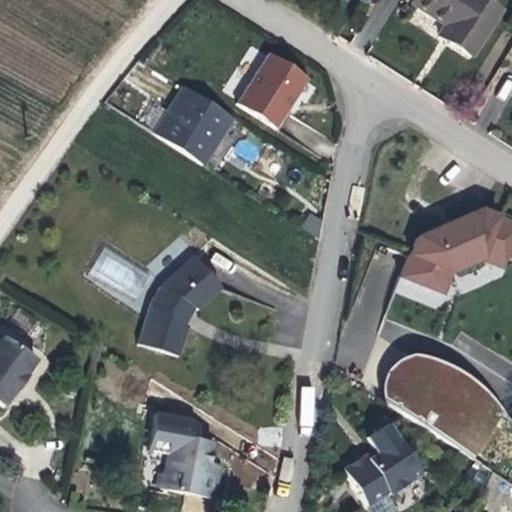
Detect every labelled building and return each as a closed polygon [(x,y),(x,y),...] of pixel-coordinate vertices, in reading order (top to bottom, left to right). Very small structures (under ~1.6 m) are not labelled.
[(481,0),(411,0),(410,3),(444,24),(443,26),(455,33),(448,45),(470,58),(499,11),(481,0)] [(436,37),(448,45),(455,33),(443,26),(436,37)] [(235,103),(274,128),(306,80),(267,54),(235,103)] [(202,165),(232,119),(181,88),(152,133),(202,165)] [(478,259),(479,260),(496,218),(477,210),(413,238),(405,259),(447,275),(450,272),(478,259)] [(511,217),(498,212),(496,218),(511,224),(511,217)] [(302,231),(317,236),(322,219),(307,214),(302,231)] [(511,233),(511,224),(496,218),(479,260),(499,267),(511,233)] [(194,308),(198,310),(221,289),(192,257),(160,286),(151,302),(137,343),(177,357),(187,327),(185,322),(194,308)] [(440,293),(447,275),(405,259),(398,277),(440,293)] [(479,264),(478,259),(450,272),(452,277),(456,278),(475,269),(478,267),(479,264)] [(3,338),(0,342),(0,404),(2,407),(14,391),(16,392),(27,377),(25,375),(35,360),(3,338)] [(391,358),(389,407),(427,408),(426,439),(472,441),(473,436),(485,437),(488,376),(434,374),(433,395),(421,394),(423,359),(391,358)] [(166,455),(160,490),(214,499),(218,473),(207,471),(208,463),(212,443),(193,440),(195,428),(187,421),(152,415),(146,451),(166,455)] [(374,454),(366,460),(387,492),(388,495),(420,474),(387,424),(364,438),(374,454)] [(387,492),(366,460),(358,458),(346,466),(344,473),(365,506),(387,492)] [(220,465),(208,463),(207,471),(218,473),(220,465)]
